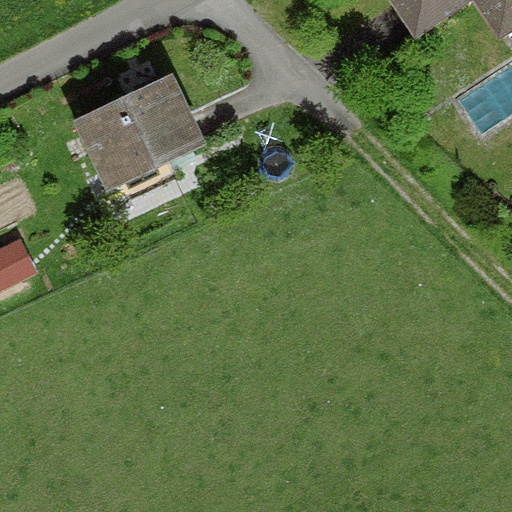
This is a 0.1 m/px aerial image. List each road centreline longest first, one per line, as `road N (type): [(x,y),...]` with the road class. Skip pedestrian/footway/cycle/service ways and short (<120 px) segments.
road 1 (track): [(511,296),(223,0)]
road 2 (residential): [(150,0),(0,76)]
